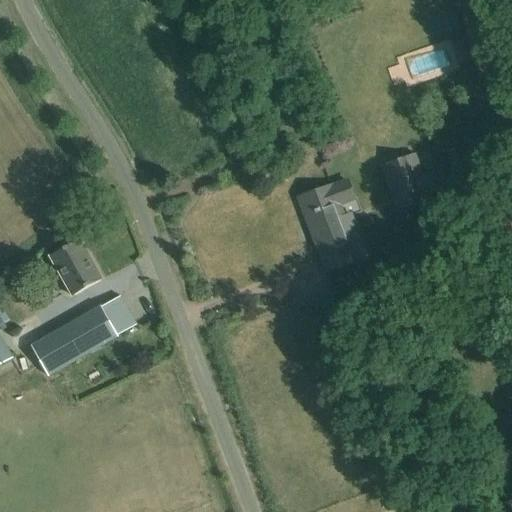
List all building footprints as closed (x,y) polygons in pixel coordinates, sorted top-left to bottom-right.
[(441,170),(422,177),(413,156),(385,167),(400,207),(448,188),(441,170)] [(346,183),(330,189),(330,188),(298,200),(320,259),(324,257),(329,270),(365,257),(359,241),(351,244),(337,207),(353,201),(346,183)] [(80,241),(50,258),(73,298),(103,281),(80,241)] [(31,347),(47,376),(117,336),(100,307),(31,347)] [(0,366),(13,359),(0,334),(0,366)] [(107,362),(93,369),(101,385),(114,379),(107,362)]
